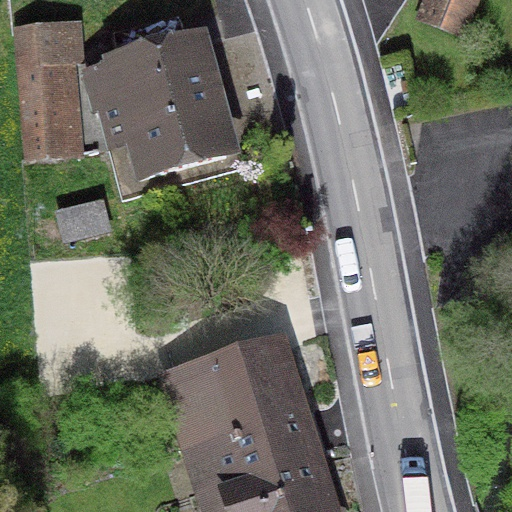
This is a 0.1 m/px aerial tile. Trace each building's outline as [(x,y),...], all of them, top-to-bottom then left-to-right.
[(428,0),(421,19),(458,34),(470,0),(428,0)] [(74,36),(14,41),(24,163),(64,159),(57,70),(76,68),(74,36)] [(223,161),(193,49),(86,78),(96,115),(126,107),(147,182),(223,161)] [(97,212),(58,222),(64,247),(103,237),(97,212)] [(231,511),(317,511),(268,357),(191,382),(224,487),(238,483),(245,505),(231,509),(231,511)]
